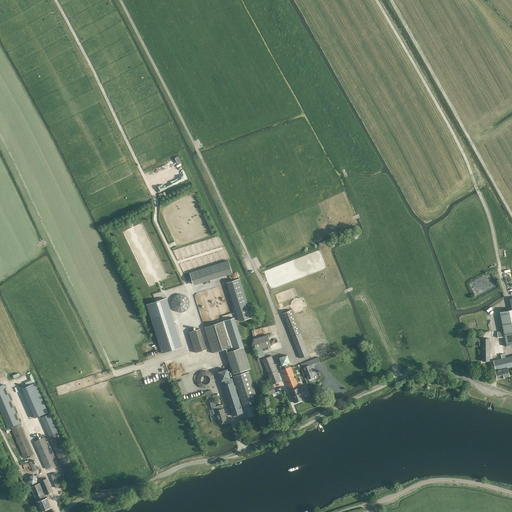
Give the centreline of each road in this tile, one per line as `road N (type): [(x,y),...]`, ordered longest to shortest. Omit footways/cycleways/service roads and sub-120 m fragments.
road 1 (unclassified): [(64,511),(83,498),(253,447),(410,373),(451,375),(511,394)]
road 2 (track): [(252,262),(119,0)]
road 3 (track): [(159,476),(50,240)]
road 4 (track): [(511,214),(389,0)]
road 5 (track): [(95,380),(189,353),(214,364),(187,286)]
road 6 (track): [(344,403),(311,357),(295,362),(252,262)]
road 7 (unclassified): [(339,511),(439,480),(511,492)]
road 8 (track): [(368,211),(252,262)]
